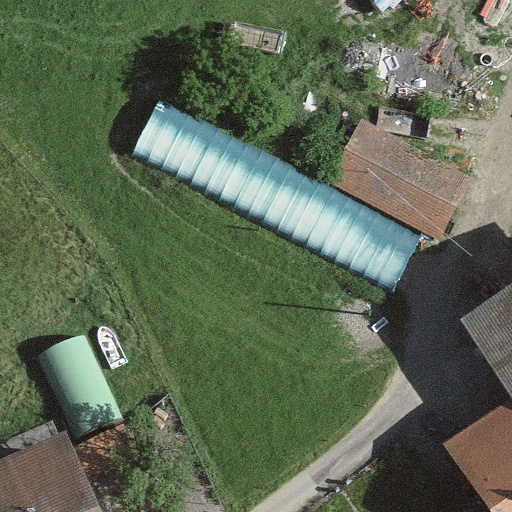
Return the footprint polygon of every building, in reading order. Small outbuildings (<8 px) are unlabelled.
[(423,252),(164,111),(135,164),(394,305),(423,252)] [(470,173),(359,123),(329,189),(439,239),(470,173)] [(511,511),(511,275),(447,316),(508,413),(450,450),(489,511),(511,511)] [(86,323),(43,342),(78,424),(121,405),(86,323)] [(0,511),(95,511),(66,442),(0,470),(0,511)]
